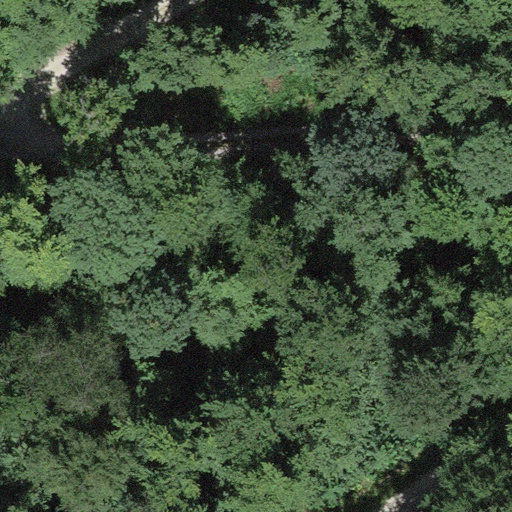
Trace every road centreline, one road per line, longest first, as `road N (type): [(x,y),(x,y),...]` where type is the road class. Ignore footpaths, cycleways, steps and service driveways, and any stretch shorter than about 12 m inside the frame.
road 1 (track): [(0,148),(511,129)]
road 2 (track): [(192,0),(0,113)]
road 3 (track): [(406,511),(511,445)]
